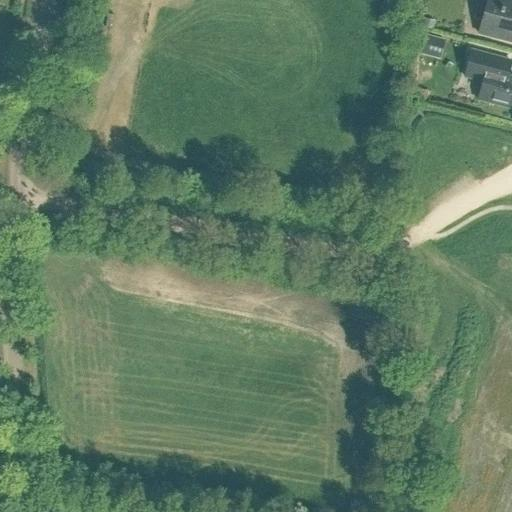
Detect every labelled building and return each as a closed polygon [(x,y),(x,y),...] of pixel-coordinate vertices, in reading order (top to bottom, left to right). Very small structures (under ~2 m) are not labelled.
[(511,3),(500,0),(480,0),(476,18),(482,20),(478,34),(511,43),(511,3)] [(421,27),(422,27),(432,30),(434,22),(423,19),(423,22),(421,27)] [(444,41),(429,37),(421,35),(417,50),(440,56),(444,41)] [(477,100),(511,109),(511,79),(506,78),(510,62),(470,52),(464,78),(482,83),(477,100)] [(407,73),(411,62),(391,55),(387,66),(407,73)] [(408,97),(409,97),(425,100),(426,97),(427,92),(410,88),(410,90),(410,91),(408,97)]
